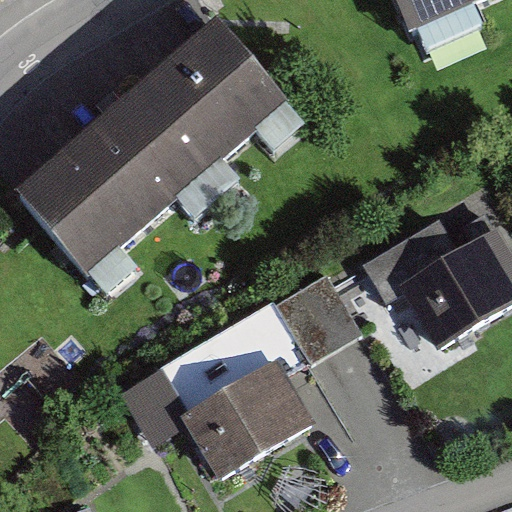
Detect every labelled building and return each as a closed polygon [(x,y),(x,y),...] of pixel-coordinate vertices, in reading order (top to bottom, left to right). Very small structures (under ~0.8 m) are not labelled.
[(387,0),(403,38),(494,0),(387,0)] [(209,29),(0,197),(0,202),(72,292),(284,122),(209,29)] [(438,230),(363,274),(384,310),(400,301),(431,354),(511,307),(511,279),(488,238),(454,257),(438,230)] [(330,283),(279,312),(314,373),(340,358),(365,344),(330,283)] [(277,373),(175,432),(207,487),(309,428),(277,373)]
